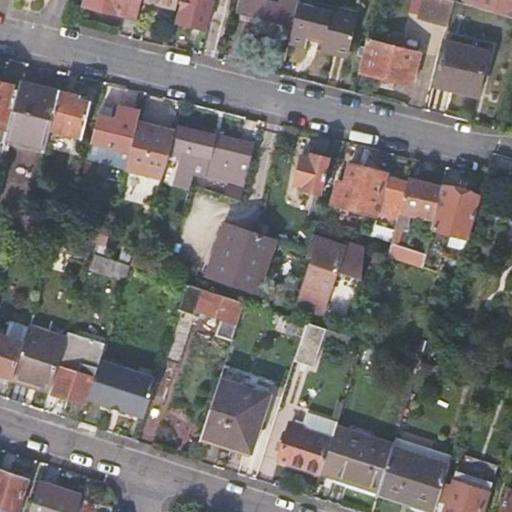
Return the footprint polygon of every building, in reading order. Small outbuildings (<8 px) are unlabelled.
[(143,0),(84,0),(84,5),(138,18),(143,0)] [(143,0),(178,9),(179,0),(143,0)] [(208,30),(215,0),(184,0),(178,22),(208,30)] [(258,16),(277,20),(292,24),(296,10),(281,6),(260,1),(259,0),(243,0),(241,11),(258,16)] [(289,0),(281,0),(281,6),(296,10),(297,2),(289,0)] [(400,0),(437,11),(436,18),(449,21),(454,0),(400,0)] [(511,0),(463,0),(463,3),(511,17),(511,0)] [(310,48),(314,37),(325,39),(322,51),(348,59),(360,16),(333,8),(332,13),(300,4),(290,42),(310,48)] [(277,20),(258,16),(255,23),(275,28),(277,20)] [(421,53),(368,40),(360,73),(413,86),(421,53)] [(488,53),(444,43),(434,84),(478,95),(488,53)] [(0,140),(6,142),(7,137),(9,128),(14,109),(19,90),(14,89),(15,86),(0,82),(0,140)] [(50,129),(60,92),(21,82),(19,90),(14,109),(9,128),(7,137),(46,147),(50,129)] [(80,97),(60,92),(50,129),(82,137),(91,104),(79,100),(80,97)] [(99,115),(93,141),(132,151),(142,112),(121,107),(118,119),(99,115)] [(216,135),(178,126),(171,153),(181,156),(175,184),(191,188),(192,185),(195,173),(230,182),(227,196),(240,201),(255,144),(225,138),(216,135)] [(324,193),(332,158),(314,154),(313,159),(302,157),(297,180),(306,183),(305,188),(324,193)] [(352,164),(347,183),(346,188),(338,186),(333,204),(377,215),(387,173),(352,164)] [(410,179),(393,243),(412,249),(421,216),(435,221),(444,187),(410,179)] [(462,262),(481,198),(445,187),(444,187),(435,221),(427,254),(412,249),(393,243),(389,256),(437,272),(442,259),(443,257),(462,262)] [(125,224),(144,229),(147,215),(128,211),(125,224)] [(276,240),(259,235),(225,223),(208,276),(257,292),(276,240)] [(344,245),(313,234),(309,252),(308,256),(312,257),(294,305),(323,314),(337,271),(363,280),(365,248),(345,241),(344,245)] [(130,267),(105,259),(93,255),(90,266),(127,277),(130,267)] [(134,256),(130,267),(162,277),(165,266),(134,256)] [(245,303),(187,285),(163,359),(179,365),(195,316),(199,317),(201,311),(222,318),(217,334),(233,339),(245,303)] [(306,323),(290,317),(286,331),(302,336),(306,323)] [(306,323),(302,336),(294,361),(314,367),(327,329),(306,323)] [(49,392),(58,365),(66,340),(29,328),(25,342),(15,375),(36,382),(35,387),(49,392)] [(25,342),(0,333),(0,375),(13,380),(15,375),(25,342)] [(90,379),(94,380),(100,362),(104,347),(67,335),(66,340),(58,365),(64,366),(63,370),(61,369),(53,393),(82,403),(90,379)] [(157,380),(100,362),(94,380),(88,399),(145,417),(157,380)] [(269,395),(220,379),(202,436),(251,452),(269,395)] [(460,399),(423,386),(418,400),(456,412),(460,399)] [(290,425),(287,431),(298,434),(300,428),(290,425)] [(334,473),(333,478),(377,492),(393,444),(336,426),(332,439),(322,468),(334,473)] [(278,459),(321,473),(322,468),(332,439),(314,433),(312,439),(298,434),(287,431),(278,459)] [(393,444),(377,492),(436,510),(453,456),(395,438),(393,444)] [(321,473),(321,474),(333,478),(334,473),(322,468),(321,473)] [(0,508),(12,511),(17,511),(28,479),(0,470),(0,508)] [(457,472),(444,511),(482,511),(492,483),(457,472)] [(38,482),(28,511),(73,511),(79,495),(38,482)] [(511,511),(511,496),(506,495),(500,511),(511,511)]
